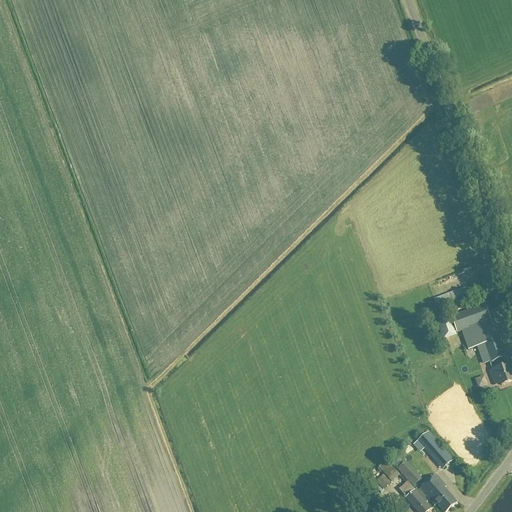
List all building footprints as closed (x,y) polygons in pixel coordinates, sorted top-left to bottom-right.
[(464,290),(448,294),(450,302),(466,298),(464,290)] [(485,364),(490,362),(493,370),(490,371),(494,385),(501,383),(501,385),(511,381),(511,376),(508,365),(507,365),(505,358),(492,320),(491,321),(486,305),(452,317),(457,333),(461,331),(468,350),(484,345),(486,353),(481,355),(483,363),(485,364)] [(450,319),(437,323),(443,341),(456,336),(450,319)] [(424,449),(436,463),(443,470),(453,461),(447,454),(429,433),(424,438),(415,446),(421,452),(424,449)] [(386,461),(378,468),(384,474),(376,482),(383,490),(400,476),(386,461)] [(404,462),(397,469),(413,486),(420,480),(404,462)] [(446,487),(436,475),(420,489),(435,506),(437,505),(443,511),(447,511),(457,503),(445,489),(446,487)] [(408,482),(399,490),(406,498),(406,499),(416,511),(427,511),(431,510),(408,482)]
